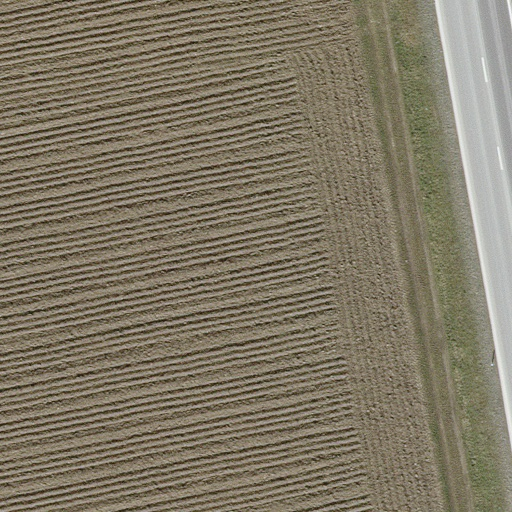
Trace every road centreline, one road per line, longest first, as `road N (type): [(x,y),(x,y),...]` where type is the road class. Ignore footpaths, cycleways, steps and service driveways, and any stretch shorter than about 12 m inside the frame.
road 1 (track): [(464,511),(377,0)]
road 2 (secondary): [(471,0),(511,242)]
